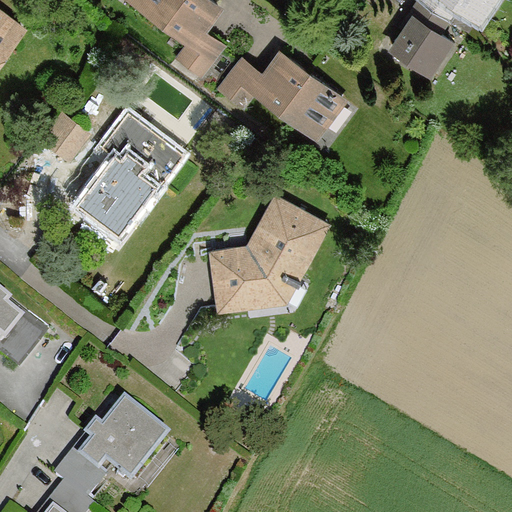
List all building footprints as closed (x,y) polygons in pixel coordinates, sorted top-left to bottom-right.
[(201,74),(226,41),(207,26),(224,4),(218,0),(133,0),(187,41),(176,55),(201,74)] [(488,0),(417,0),(388,44),(432,74),(458,35),(446,27),(452,17),(469,29),(488,0)] [(0,59),(24,28),(0,9),(0,59)] [(216,86),(244,107),(256,92),(317,139),(349,97),(281,45),(263,68),(242,52),(216,86)] [(122,236),(186,148),(130,107),(100,147),(109,153),(74,200),(122,236)] [(71,160),(92,131),(63,110),(42,139),(71,160)] [(251,247),(214,251),(221,309),(286,301),(329,224),(279,196),(251,247)] [(0,335),(4,339),(22,318),(4,304),(8,300),(0,293),(0,335)] [(22,318),(4,339),(0,344),(0,353),(17,367),(20,369),(49,333),(8,300),(4,304),(22,318)] [(92,511),(97,506),(90,501),(107,480),(99,474),(109,462),(134,483),(173,437),(128,400),(104,428),(98,423),(87,435),(95,442),(78,463),(71,458),(57,475),(68,483),(47,508),(51,511),(92,511)]
